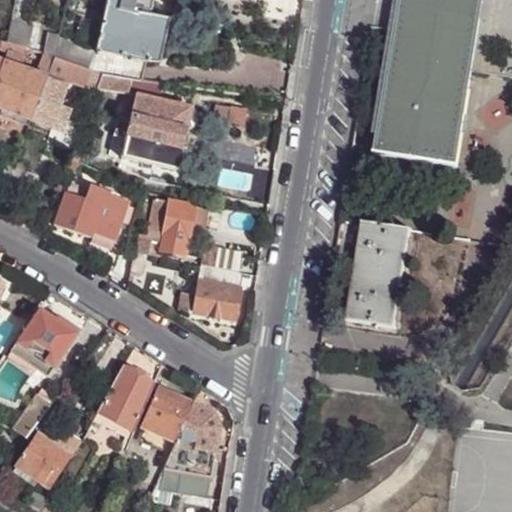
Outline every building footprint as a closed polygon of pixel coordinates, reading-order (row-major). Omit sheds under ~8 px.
[(105,0),(94,52),(94,53),(96,54),(96,52),(144,62),(154,18),(149,16),(130,12),(133,0),(105,0)] [(151,0),(133,0),(130,12),(149,16),(151,0)] [(276,0),(259,0),(256,16),(298,25),(302,5),(276,0)] [(485,0),(400,0),(395,31),(375,154),(458,168),(475,67),(482,21),(485,0)] [(169,20),(154,18),(144,62),(159,64),(169,20)] [(10,20),(6,44),(28,52),(33,27),(10,20)] [(47,35),(42,56),(44,57),(53,59),(58,38),(58,37),(47,35)] [(58,38),(53,59),(91,72),(96,54),(94,53),(94,52),(58,38)] [(96,54),(91,72),(101,75),(131,80),(139,81),(144,62),(96,52),(96,54)] [(53,59),(44,57),(36,75),(18,69),(22,59),(7,54),(0,73),(0,110),(30,122),(33,114),(53,59)] [(91,72),(53,59),(33,114),(30,122),(62,134),(70,113),(59,109),(67,86),(65,85),(66,82),(85,89),(88,81),(91,72)] [(101,75),(91,72),(88,81),(98,84),(101,75)] [(131,80),(101,75),(98,84),(96,90),(94,96),(128,101),(130,95),(137,95),(159,101),(161,85),(139,81),(131,80)] [(131,116),(125,141),(121,158),(175,172),(177,171),(181,166),(182,159),(179,153),(191,109),(159,101),(137,95),(131,116)] [(87,115),(93,99),(81,96),(75,111),(87,115)] [(29,124),(30,122),(0,110),(0,122),(26,132),(29,124)] [(112,138),(125,141),(131,116),(119,113),(112,138)] [(85,153),(75,150),(71,161),(80,165),(85,153)] [(0,197),(1,198),(3,193),(12,170),(0,164),(0,197)] [(27,176),(12,170),(3,193),(18,200),(27,176)] [(64,194),(54,227),(92,240),(94,235),(115,242),(129,201),(108,194),(109,193),(90,186),(85,201),(64,194)] [(147,232),(162,235),(168,206),(153,202),(147,232)] [(182,256),(186,240),(193,208),(169,203),(168,206),(162,235),(161,245),(159,251),(182,256)] [(194,242),(197,228),(201,209),(193,208),(186,240),(194,242)] [(201,209),(197,228),(204,230),(207,211),(201,209)] [(412,230),(365,222),(348,320),(396,328),(412,230)] [(145,242),(161,245),(162,235),(147,232),(146,236),(145,242)] [(146,236),(138,234),(134,254),(144,256),(158,259),(159,251),(161,245),(145,242),(146,236)] [(189,264),(201,266),(204,251),(205,247),(193,245),(189,264)] [(204,251),(201,266),(216,269),(219,254),(204,251)] [(144,256),(134,254),(130,273),(140,274),(144,256)] [(219,254),(216,269),(241,274),(243,258),(219,254)] [(216,269),(201,266),(198,283),(239,289),(242,274),(241,274),(216,269)] [(234,322),(239,289),(198,283),(192,315),(234,322)] [(15,345),(52,369),(72,340),(51,327),(55,322),(39,311),(15,345)] [(51,327),(72,340),(75,335),(55,322),(51,327)] [(47,378),(52,369),(15,345),(10,353),(47,378)] [(123,427),(134,433),(153,385),(147,383),(138,378),(123,370),(97,414),(107,419),(123,427)] [(141,372),(138,378),(147,383),(150,376),(141,372)] [(141,427),(175,442),(193,403),(158,388),(141,427)] [(34,431),(54,406),(39,395),(21,420),(34,431)] [(175,442),(149,503),(170,508),(172,494),(206,500),(211,479),(219,430),(214,417),(193,403),(175,442)] [(97,414),(83,439),(91,443),(105,422),(107,419),(97,414)] [(218,415),(214,417),(219,430),(223,429),(218,415)] [(114,443),(128,451),(134,433),(123,427),(107,419),(110,425),(108,429),(119,434),(114,443)] [(71,456),(37,432),(14,466),(47,489),(71,456)] [(36,496),(29,507),(39,511),(41,511),(46,503),(36,496)] [(46,503),(41,511),(47,511),(51,506),(46,503)]
